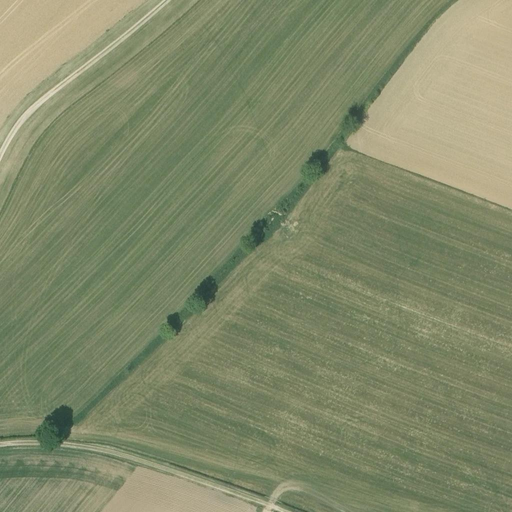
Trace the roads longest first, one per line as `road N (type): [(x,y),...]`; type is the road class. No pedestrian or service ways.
road 1 (track): [(0,444),(98,450),(285,511)]
road 2 (track): [(0,156),(42,99),(167,0)]
